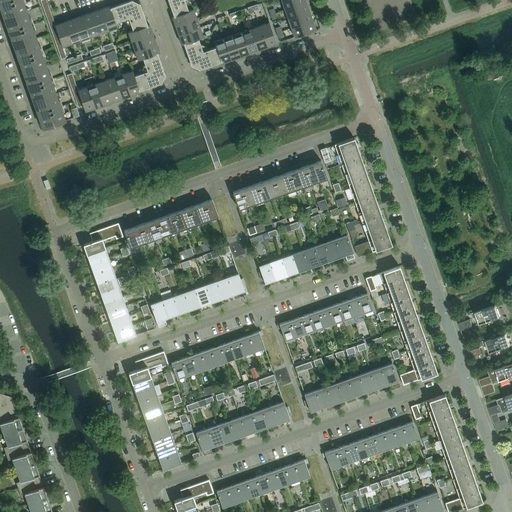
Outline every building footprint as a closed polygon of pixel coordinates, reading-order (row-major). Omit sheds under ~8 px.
[(0,0),(0,7),(4,19),(27,11),(23,0),(0,0)] [(132,0),(130,0),(110,7),(116,22),(128,17),(135,3),(133,2),(132,0)] [(168,0),(169,3),(174,15),(188,10),(184,0),(168,0)] [(306,2),(305,0),(282,0),(285,10),(306,2)] [(309,11),(306,2),(285,10),(288,19),(309,11)] [(135,3),(128,17),(133,30),(147,25),(143,12),(140,3),(137,4),(135,3)] [(110,5),(100,9),(108,30),(117,27),(116,22),(110,7),(110,5)] [(100,9),(91,12),(99,33),(108,30),(100,9)] [(174,15),(172,16),(175,25),(196,18),(193,9),(188,10),(174,15)] [(14,46),(37,38),(27,11),(4,19),(14,46)] [(313,20),(309,11),(288,19),(291,28),(313,20)] [(91,12),(82,15),(90,37),(99,33),(91,12)] [(82,15),(73,18),(81,40),(90,37),(82,15)] [(73,18),(64,22),(72,43),(81,40),(73,18)] [(196,18),(175,25),(178,35),(200,27),(196,18)] [(291,28),(294,37),(316,29),(313,20),(291,28)] [(64,22),(55,25),(63,46),(72,43),(64,22)] [(269,22),(259,25),(267,47),(276,43),(269,22)] [(133,30),(128,32),(131,41),(153,34),(149,24),(147,25),(133,30)] [(259,25),(250,28),(258,50),(267,47),(259,25)] [(200,27),(178,35),(182,44),(184,43),(198,38),(203,37),(200,27)] [(250,28),(241,32),(249,53),(258,50),(250,28)] [(241,32),(232,35),(240,56),(249,53),(241,32)] [(153,34),(131,41),(134,50),(156,43),(153,34)] [(232,35),(223,38),(231,59),(240,56),(232,35)] [(37,38),(14,46),(23,74),(46,66),(37,38)] [(198,38),(184,43),(186,50),(191,66),(194,65),(196,66),(203,51),(200,45),(198,38)] [(223,38),(214,41),(215,47),(221,61),(221,63),(231,59),(223,38)] [(105,51),(114,48),(112,43),(103,46),(105,51)] [(156,43),(134,50),(138,60),(143,58),(157,53),(159,52),(156,43)] [(203,51),(196,66),(198,67),(199,69),(221,61),(215,47),(203,51)] [(157,53),(143,58),(145,64),(147,71),(162,78),(163,76),(165,75),(160,59),(157,53)] [(56,93),(46,66),(23,74),(33,101),(56,93)] [(133,70),(123,74),(131,95),(140,91),(140,90),(134,75),(133,70)] [(147,71),(134,75),(140,90),(162,82),(161,80),(162,78),(147,71)] [(123,74),(114,77),(122,98),(131,95),(123,74)] [(114,77),(105,80),(113,101),(122,98),(114,77)] [(105,80),(96,83),(104,104),(113,101),(105,80)] [(96,83),(87,86),(94,108),(104,104),(96,83)] [(87,86),(78,90),(78,92),(80,96),(82,101),(83,106),(85,111),(94,108),(87,86)] [(66,120),(56,93),(33,101),(43,128),(66,120)] [(372,251),(392,244),(354,137),(330,146),(334,155),(337,153),(368,241),(372,251)] [(326,147),(320,149),(323,158),(323,159),(325,162),(330,160),(326,147)] [(321,160),(312,163),(318,180),(327,177),(321,160)] [(312,163),(304,166),(310,183),(318,180),(312,163)] [(304,166),(296,169),(302,186),(310,183),(304,166)] [(296,169),(289,171),(295,188),(302,186),(296,169)] [(289,171),(281,174),(287,191),(295,188),(289,171)] [(281,174),(273,177),(279,194),(287,191),(281,174)] [(273,177),(265,180),(271,197),(279,194),(273,177)] [(265,180),(257,183),(263,200),(271,197),(265,180)] [(257,183),(249,185),(255,202),(263,200),(257,183)] [(249,185),(241,188),(247,205),(255,202),(249,185)] [(239,208),(247,205),(241,188),(233,191),(239,208)] [(345,197),(335,200),(338,207),(347,204),(345,197)] [(212,198),(204,201),(209,218),(218,215),(212,198)] [(204,201),(196,204),(202,221),(209,218),(204,201)] [(194,224),(202,221),(196,204),(188,207),(194,224)] [(312,213),(310,206),(304,209),(306,216),(312,213)] [(188,207),(180,210),(186,227),(194,224),(188,207)] [(178,230),(186,227),(180,210),(172,213),(178,230)] [(172,213),(164,215),(170,232),(178,230),(172,213)] [(164,215),(156,218),(162,235),(170,232),(164,215)] [(154,238),(162,235),(156,218),(148,221),(154,238)] [(148,221),(140,224),(146,241),(154,238),(148,221)] [(89,233),(92,241),(83,244),(87,254),(105,247),(103,240),(115,236),(116,238),(123,236),(118,222),(89,233)] [(263,223),(255,226),(258,232),(265,230),(263,223)] [(140,224),(132,227),(138,244),(146,241),(140,224)] [(257,232),(255,226),(248,228),(250,235),(257,232)] [(130,247),(138,244),(132,227),(124,230),(130,247)] [(345,254),(347,260),(355,257),(346,234),(335,238),(341,256),(345,254)] [(330,259),(341,256),(335,238),(324,242),(330,259)] [(358,256),(372,251),(368,241),(354,246),(358,256)] [(324,242),(313,246),(320,263),(330,259),(324,242)] [(231,251),(228,245),(221,247),(224,254),(231,251)] [(309,267),(320,263),(313,246),(303,250),(309,267)] [(109,257),(106,251),(105,247),(87,254),(90,264),(109,257)] [(218,249),(210,252),(211,253),(212,258),(220,255),(218,249)] [(185,250),(178,252),(181,260),(188,257),(185,250)] [(303,250),(301,250),(292,254),(298,271),(309,267),(303,250)] [(287,275),(298,271),(292,254),(281,257),(287,275)] [(112,267),(110,261),(109,257),(90,264),(94,273),(112,267)] [(164,266),(172,263),(170,257),(162,260),(164,266)] [(281,257),(279,258),(270,261),(276,279),(287,275),(281,257)] [(265,283),(276,279),(270,261),(259,265),(261,271),(258,272),(261,281),(264,280),(265,283)] [(437,372),(399,266),(380,273),(414,369),(417,379),(437,372)] [(115,276),(114,272),(112,267),(94,273),(97,283),(115,276)] [(240,279),(238,273),(227,277),(233,294),(244,290),(243,287),(246,286),(243,278),(240,279)] [(119,286),(117,282),(115,276),(97,283),(101,292),(119,286)] [(373,280),(371,276),(365,278),(367,282),(368,286),(370,291),(376,288),(374,284),(373,280)] [(222,298),(233,294),(227,277),(216,280),(222,298)] [(211,302),(222,298),(216,280),(205,284),(211,302)] [(200,305),(211,302),(205,284),(194,288),(200,305)] [(122,296),(121,292),(119,286),(101,292),(104,302),(122,296)] [(189,309),(200,305),(194,288),(183,292),(189,309)] [(179,313),(189,309),(183,292),(173,296),(179,313)] [(367,292),(357,296),(362,312),(372,309),(367,292)] [(126,305),(125,303),(122,296),(104,302),(107,312),(126,305)] [(168,317),(179,313),(173,296),(162,300),(168,317)] [(357,296),(347,299),(353,316),(362,312),(357,296)] [(347,299),(337,303),(343,319),(353,316),(347,299)] [(168,317),(162,300),(150,304),(158,326),(166,324),(164,318),(168,317)] [(337,303),(328,306),(334,322),(343,319),(337,303)] [(479,323),(500,316),(495,304),(471,312),(473,318),(477,316),(479,323)] [(129,315),(128,313),(126,305),(107,312),(111,321),(129,315)] [(328,306),(318,310),(324,326),(334,322),(328,306)] [(314,329),(324,326),(318,310),(309,313),(314,329)] [(314,329),(309,313),(299,316),(305,333),(314,329)] [(132,324),(129,315),(111,321),(114,331),(132,324)] [(305,333),(299,316),(289,320),(295,336),(305,333)] [(153,327),(150,318),(144,321),(147,329),(153,327)] [(458,323),(461,330),(472,326),(470,319),(458,323)] [(295,336),(289,320),(276,324),(278,329),(281,328),(285,340),(295,336)] [(136,334),(132,324),(114,331),(118,341),(136,334)] [(261,330),(249,334),(254,350),(264,347),(260,335),(263,334),(261,330)] [(489,352),(510,345),(505,332),(481,341),(483,346),(487,345),(489,352)] [(249,334),(239,338),(245,354),(254,350),(249,334)] [(239,338),(229,341),(235,357),(245,354),(239,338)] [(229,341),(220,344),(225,361),(235,357),(229,341)] [(220,344),(210,348),(216,364),(225,361),(220,344)] [(468,351),(471,358),(482,354),(480,347),(468,351)] [(210,348),(200,351),(206,368),(216,364),(210,348)] [(135,361),(138,369),(129,372),(132,382),(151,376),(148,368),(160,364),(161,366),(168,364),(164,351),(135,361)] [(196,371),(206,368),(200,351),(191,355),(196,371)] [(191,355),(181,358),(187,374),(196,371),(191,355)] [(177,378),(187,374),(181,358),(171,362),(177,378)] [(511,361),(487,370),(487,371),(488,371),(489,376),(478,380),(481,387),(511,375),(511,361)] [(380,367),(386,384),(390,383),(392,388),(400,385),(392,363),(380,367)] [(256,367),(250,369),(253,378),(259,376),(256,367)] [(375,388),(386,384),(380,367),(369,371),(375,388)] [(399,374),(403,384),(417,379),(414,369),(399,374)] [(369,371),(358,375),(364,392),(375,388),(369,371)] [(358,375),(347,379),(353,396),(364,392),(358,375)] [(154,385),(152,379),(151,376),(132,382),(136,392),(154,385)] [(335,383),(341,400),(353,396),(347,379),(335,383)] [(324,386),(330,404),(341,400),(335,383),(324,386)] [(157,395),(154,385),(136,392),(139,401),(157,395)] [(313,390),(319,408),(330,404),(324,386),(313,390)] [(306,400),(303,401),(307,409),(309,408),(310,411),(319,408),(313,390),(304,394),(306,400)] [(0,415),(17,410),(12,396),(0,392),(0,415)] [(511,393),(501,397),(498,398),(500,404),(490,407),(492,414),(503,410),(504,412),(511,410),(510,408),(511,407),(511,393)] [(425,401),(459,497),(463,508),(482,501),(445,394),(425,401)] [(161,405),(157,395),(139,401),(142,411),(161,405)] [(208,398),(200,400),(202,406),(210,403),(208,398)] [(283,401),(272,405),(278,422),(289,418),(289,416),(291,415),(288,406),(285,407),(283,401)] [(418,408),(416,404),(411,406),(412,410),(414,415),(415,419),(421,417),(419,412),(418,408)] [(164,414),(161,405),(142,411),(146,421),(164,414)] [(272,405),(261,409),(267,426),(278,422),(272,405)] [(261,409),(250,413),(256,430),(267,426),(261,409)] [(17,410),(0,415),(0,423),(4,434),(23,428),(17,410)] [(250,413),(239,416),(246,434),(256,430),(250,413)] [(168,424),(164,414),(146,421),(149,430),(168,424)] [(239,416),(229,420),(235,437),(246,434),(239,416)] [(229,420),(218,424),(225,441),(235,437),(229,420)] [(412,421),(402,424),(408,440),(418,437),(412,421)] [(171,433),(168,424),(149,430),(153,440),(171,433)] [(218,424),(207,428),(213,445),(225,441),(218,424)] [(402,424),(393,428),(398,444),(408,440),(402,424)] [(29,445),(26,436),(23,428),(4,434),(8,445),(3,447),(6,453),(29,445)] [(204,455),(212,452),(210,446),(213,445),(207,428),(196,432),(204,455)] [(393,428),(383,431),(389,447),(398,444),(393,428)] [(379,451),(389,447),(383,431),(373,434),(379,451)] [(498,436),(501,443),(511,439),(511,438),(510,432),(498,436)] [(174,443),(171,433),(153,440),(156,449),(174,443)] [(373,434),(363,438),(369,454),(379,451),(373,434)] [(363,438),(354,441),(359,458),(369,454),(363,438)] [(354,441),(344,445),(350,461),(359,458),(354,441)] [(178,453),(174,443),(156,449),(159,459),(178,453)] [(29,445),(6,453),(8,460),(12,458),(16,469),(35,463),(29,445)] [(344,445),(334,448),(340,464),(350,461),(344,445)] [(330,468),(340,464),(334,448),(325,452),(330,468)] [(181,463),(178,453),(159,459),(163,469),(181,463)] [(304,459),(294,462),(300,479),(310,475),(304,459)] [(294,462),(284,466),(290,482),(300,479),(294,462)] [(41,480),(37,468),(35,463),(16,469),(20,480),(16,482),(18,488),(41,480)] [(284,466),(275,469),(280,485),(290,482),(284,466)] [(275,469),(265,473),(271,489),(280,485),(275,469)] [(265,473),(255,476),(261,492),(271,489),(265,473)] [(255,476),(245,480),(251,496),(261,492),(255,476)] [(180,489),(183,497),(174,500),(178,510),(196,504),(193,496),(206,492),(207,495),(213,492),(209,479),(180,489)] [(41,480),(18,488),(20,495),(25,493),(29,504),(47,498),(41,480)] [(245,480),(236,483),(242,499),(251,496),(245,480)] [(236,483),(226,486),(232,503),(242,499),(236,483)] [(222,506),(232,503),(226,486),(216,490),(222,506)] [(444,511),(437,491),(425,495),(431,511),(432,511),(435,511),(444,511)] [(431,511),(425,495),(414,499),(418,511),(431,511)] [(445,502),(448,511),(450,511),(463,508),(459,497),(445,502)] [(52,511),(49,501),(47,498),(29,504),(31,511),(52,511)] [(418,511),(414,499),(403,503),(406,511),(418,511)] [(406,511),(403,503),(392,507),(393,511),(406,511)]
